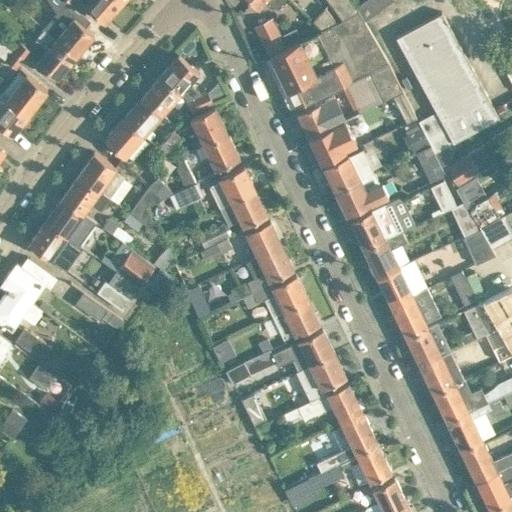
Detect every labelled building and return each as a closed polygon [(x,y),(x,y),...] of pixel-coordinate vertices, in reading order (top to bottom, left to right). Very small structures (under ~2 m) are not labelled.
[(87,0),(85,3),(104,20),(122,0),(87,0)] [(295,105),(320,93),(341,83),(387,59),(385,54),(365,19),(364,18),(354,4),(350,0),(328,0),(342,18),(336,21),(321,28),(281,48),(270,54),(295,105)] [(369,0),(360,0),(354,4),(364,18),(376,10),(369,0)] [(324,6),(312,20),(321,28),(336,21),(324,6)] [(60,19),(55,14),(44,27),(55,37),(75,54),(94,32),(74,15),(67,10),(60,19)] [(428,140),(430,144),(434,153),(446,147),(497,119),(440,13),(396,37),(436,109),(433,111),(417,119),(420,125),(428,140)] [(270,54),(281,48),(267,19),(256,24),(270,54)] [(37,59),(57,76),(75,54),(55,37),(44,27),(35,37),(47,47),(37,59)] [(29,48),(14,35),(6,44),(22,57),(29,48)] [(0,53),(15,66),(22,57),(6,44),(6,45),(0,39),(0,53)] [(187,100),(197,95),(201,105),(211,100),(207,91),(202,93),(189,81),(198,70),(178,53),(159,74),(179,92),(179,91),(185,97),(187,100)] [(402,88),(387,59),(341,83),(355,111),(392,93),(402,88)] [(47,88),(32,76),(19,66),(1,89),(29,111),(47,88)] [(179,92),(159,74),(141,95),(161,113),(179,92)] [(416,117),(402,88),(392,93),(406,121),(416,117)] [(0,90),(0,123),(12,133),(29,111),(1,89),(0,90)] [(298,111),(309,135),(346,117),(335,93),(322,99),(298,111)] [(141,95),(122,116),(142,134),(161,113),(141,95)] [(186,101),(190,110),(201,105),(197,95),(187,100),(186,101)] [(191,115),(203,141),(227,130),(215,104),(191,115)] [(104,137),(124,154),(142,134),(122,116),(104,137)] [(321,159),(346,147),(345,146),(357,140),(346,117),(309,135),(321,159)] [(410,152),(414,151),(414,152),(430,144),(428,140),(420,125),(418,126),(414,118),(402,125),(406,133),(401,135),(410,152)] [(239,155),(227,130),(203,141),(215,167),(239,155)] [(180,137),(172,131),(164,139),(172,146),(180,137)] [(157,148),(165,154),(172,146),(164,139),(157,148)] [(444,171),(441,165),(430,144),(414,152),(428,180),(444,171)] [(348,152),(324,164),(335,189),(360,177),(375,170),(364,147),(349,154),(348,152)] [(446,147),(434,153),(441,165),(453,159),(446,147)] [(115,165),(94,150),(77,174),(108,197),(123,176),(113,168),(115,165)] [(466,152),(445,164),(457,183),(478,170),(466,152)] [(185,185),(193,181),(193,182),(195,181),(184,157),(175,167),(184,184),(185,185)] [(221,177),(208,184),(219,206),(255,189),(244,164),(220,176),(221,177)] [(108,197),(77,174),(61,196),(82,211),(89,202),(99,209),(108,197)] [(158,175),(148,184),(155,191),(161,197),(164,196),(163,195),(172,190),(158,175)] [(387,194),(380,180),(365,187),(360,177),(335,189),(347,213),(387,194)] [(433,214),(450,206),(450,207),(455,205),(454,203),(443,178),(429,185),(437,201),(435,203),(437,208),(431,211),(433,214)] [(198,192),(193,182),(193,181),(185,185),(184,184),(172,190),(163,195),(164,196),(169,207),(198,192)] [(148,184),(128,210),(147,224),(153,221),(153,222),(156,221),(152,213),(150,214),(145,205),(161,197),(155,191),(148,184)] [(244,224),(267,213),(255,189),(219,206),(228,223),(240,217),(244,224)] [(398,195),(350,218),(364,247),(402,229),(415,223),(404,199),(398,195)] [(65,234),(66,233),(82,211),(61,196),(44,219),(65,234)] [(477,227),(462,200),(454,203),(455,205),(450,207),(462,235),(477,228),(477,227)] [(511,207),(479,227),(495,252),(511,242),(511,207)] [(246,230),(257,253),(258,254),(282,243),(270,218),(246,230)] [(66,233),(65,234),(44,219),(28,241),(50,256),(57,246),(70,255),(79,243),(66,233)] [(113,232),(124,239),(131,229),(119,222),(113,232)] [(197,234),(203,246),(228,235),(221,222),(197,234)] [(474,263),(495,252),(479,227),(477,227),(477,228),(462,235),(474,263)] [(390,246),(406,239),(402,229),(364,247),(377,275),(399,265),(390,246)] [(204,260),(233,245),(228,235),(203,246),(198,249),(204,260)] [(270,278),(293,267),(282,243),(258,254),(257,253),(245,259),(253,276),(237,284),(242,294),(271,281),(270,278)] [(167,244),(158,254),(168,261),(172,256),(167,244)] [(101,259),(138,285),(154,263),(131,246),(118,264),(105,255),(101,259)] [(16,260),(3,278),(28,296),(40,279),(49,285),(56,275),(28,256),(22,264),(16,260)] [(399,265),(377,275),(391,303),(412,293),(399,265)] [(475,297),(460,270),(460,268),(449,274),(464,303),(475,297)] [(248,305),(264,298),(272,314),(308,297),(296,272),(272,284),(271,281),(242,294),(248,305)] [(0,296),(0,315),(11,323),(19,312),(32,321),(42,308),(38,305),(27,297),(28,296),(3,278),(1,280),(8,285),(0,296)] [(96,290),(123,309),(131,298),(103,279),(96,290)] [(511,284),(511,285),(479,301),(487,319),(491,328),(493,327),(494,327),(510,353),(511,351),(511,284)] [(101,316),(117,327),(123,318),(82,290),(74,302),(99,319),(101,316)] [(427,323),(426,321),(412,293),(391,303),(405,333),(427,323)] [(272,314),(282,336),(295,330),(296,333),(319,321),(308,297),(272,314)] [(42,300),(38,305),(42,308),(49,312),(52,307),(42,300)] [(475,336),(480,334),(486,331),(491,328),(487,319),(478,300),(462,308),(475,336)] [(207,301),(194,307),(197,315),(210,309),(207,301)] [(405,333),(420,364),(441,353),(428,324),(427,323),(405,333)] [(42,358),(51,344),(23,325),(14,338),(42,358)] [(298,369),(310,362),(334,351),(322,326),(294,341),(298,351),(291,354),(298,369)] [(486,331),(499,359),(510,354),(510,353),(494,327),(493,327),(491,328),(486,331)] [(0,347),(4,350),(11,340),(0,332),(0,347)] [(44,360),(60,370),(66,360),(51,350),(44,360)] [(322,387),(346,375),(334,351),(310,362),(322,387)] [(433,392),(455,381),(441,353),(420,364),(433,392)] [(505,371),(511,367),(511,357),(510,354),(499,359),(505,371)] [(245,361),(227,369),(234,383),(252,374),(245,361)] [(38,362),(29,374),(44,386),(53,374),(38,362)] [(433,392),(447,419),(497,395),(503,392),(511,387),(511,374),(497,381),(484,392),(480,385),(461,394),(455,381),(433,392)] [(304,415),(304,417),(332,404),(340,420),(341,422),(363,411),(348,380),(283,411),(289,423),(304,415)] [(507,402),(511,400),(511,387),(503,392),(507,402)] [(241,398),(254,423),(266,417),(253,392),(241,398)] [(503,407),(497,395),(447,419),(461,449),(483,439),(482,437),(471,415),(490,407),(492,412),(503,407)] [(26,416),(10,406),(5,414),(21,425),(26,416)] [(316,461),(320,469),(377,441),(363,411),(341,422),(342,423),(352,443),(316,461)] [(0,422),(0,427),(14,436),(21,425),(5,414),(0,422)] [(511,449),(493,459),(484,440),(483,439),(461,449),(476,479),(511,461),(511,449)] [(348,462),(358,484),(369,479),(370,480),(391,470),(377,441),(320,469),(312,473),(312,472),(297,479),(303,491),(344,471),(341,465),(348,462)] [(503,480),(511,476),(511,461),(476,479),(489,507),(511,497),(503,480)] [(385,511),(392,511),(408,504),(394,476),(373,486),(385,511)] [(511,511),(511,499),(511,497),(489,507),(491,511),(511,511)]
